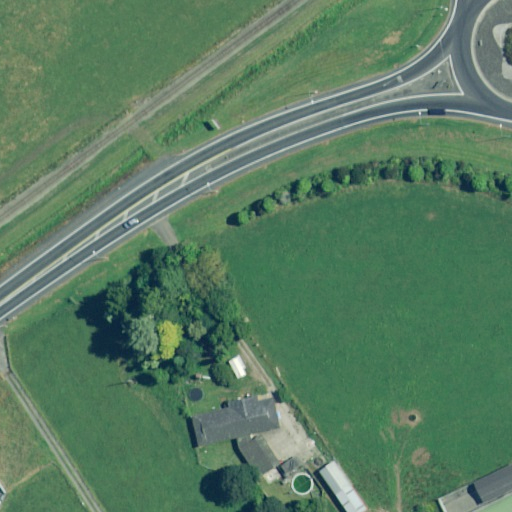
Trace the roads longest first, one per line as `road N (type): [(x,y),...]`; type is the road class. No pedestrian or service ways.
road 1 (primary): [(490,103),(375,111),(187,179)]
road 2 (primary): [(187,179),(230,141),(402,78),(462,34)]
road 3 (primary): [(187,179),(0,303)]
